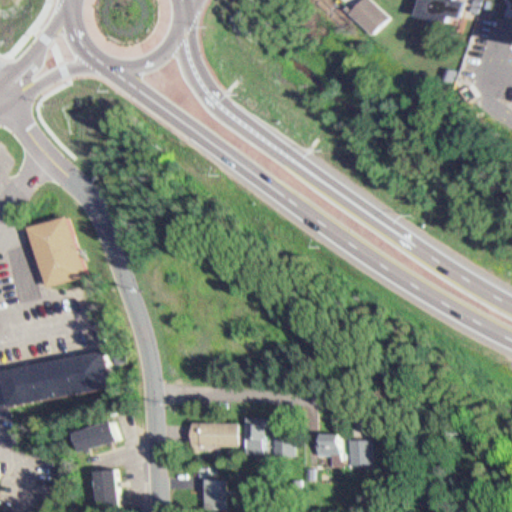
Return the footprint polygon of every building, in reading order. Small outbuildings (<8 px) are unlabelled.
[(395,0),(409,14),(391,31),(367,6),(373,0),(395,0)] [(434,0),(467,0),(476,2),(473,16),(465,14),(463,21),(432,14),(434,0)] [(511,0),(511,11),(500,9),(502,0),(511,0)] [(36,223),(53,284),(93,273),(77,212),(36,223)] [(106,344),(6,365),(14,402),(114,381),(106,344)] [(268,428),(269,413),(251,412),(249,449),(263,450),(264,428),(268,428)] [(117,415),(77,427),(82,445),(122,433),(117,415)] [(195,416),(193,445),(220,446),(221,441),(238,442),(239,418),(195,416)] [(277,417),(257,417),(257,453),(277,453),(277,417)] [(88,431),(93,451),(130,442),(126,421),(88,431)] [(319,430),(318,446),(329,446),(329,454),(340,455),(340,430),(319,430)] [(276,432),(277,451),(296,451),(295,432),(276,432)] [(348,433),(348,459),(368,459),(369,434),(348,433)] [(356,464),(379,464),(379,438),(356,438),(356,464)] [(123,501),(118,460),(99,462),(104,503),(123,501)] [(304,462),(304,476),(314,476),(314,462),(304,462)] [(110,509),(131,509),(131,469),(110,469),(110,509)] [(208,471),(206,505),(227,506),(229,473),(208,471)]
